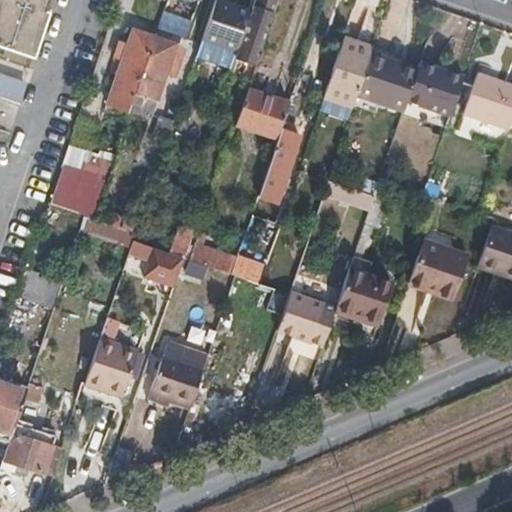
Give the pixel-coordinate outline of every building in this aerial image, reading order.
[(0,0),(0,47),(32,58),(47,14),(44,13),(48,0),(0,0)] [(251,12),(216,0),(202,39),(238,51),(251,12)] [(238,51),(237,54),(258,60),(278,0),(255,0),(251,12),(238,51)] [(158,27),(182,36),(188,20),(164,10),(158,27)] [(136,92),(155,36),(133,29),(108,104),(129,112),(136,92)] [(174,43),(155,36),(136,92),(155,99),(174,43)] [(371,51),(342,41),(322,99),(351,108),(355,99),(369,57),(371,51)] [(369,57),(355,99),(400,114),(401,113),(415,72),(369,57)] [(425,61),(420,59),(415,72),(401,113),(407,115),(411,104),(424,64),(425,61)] [(411,104),(449,117),(462,77),(424,64),(411,104)] [(481,76),(473,101),(488,106),(497,82),(481,76)] [(473,101),(466,118),(506,132),(508,126),(511,115),(511,87),(499,83),(497,82),(488,106),(473,101)] [(248,88),(236,124),(277,138),(281,130),(290,103),(248,88)] [(151,143),(164,148),(174,120),(160,116),(151,143)] [(277,138),(259,196),(275,202),(297,136),(281,130),(277,138)] [(106,179),(63,163),(49,203),(85,215),(93,218),(106,179)] [(372,198),(364,222),(377,227),(390,190),(377,185),(372,198)] [(93,218),(85,215),(80,231),(130,248),(133,240),(136,233),(93,218)] [(489,261),(486,270),(511,278),(511,232),(490,225),(479,257),(489,261)] [(424,241),(409,284),(451,298),(467,255),(424,241)] [(195,243),(189,259),(232,273),(237,257),(195,243)] [(275,244),(262,283),(273,287),(283,291),(296,252),(275,244)] [(467,255),(451,298),(452,299),(468,256),(467,255)] [(232,273),(235,274),(249,279),(258,282),(264,266),(237,257),(232,273)] [(476,266),(486,270),(489,261),(479,257),(476,266)] [(284,307),(329,323),(335,308),(343,284),(298,269),(289,293),(284,307)] [(343,284),(335,308),(378,323),(385,304),(392,285),(347,270),(343,284)] [(266,308),(282,314),(284,307),(289,293),(283,291),(273,287),(266,308)] [(405,289),(395,324),(415,330),(425,294),(405,289)] [(100,336),(85,381),(122,395),(138,350),(100,336)] [(169,396),(168,399),(189,407),(202,371),(161,357),(150,390),(169,396)] [(0,380),(0,433),(10,437),(15,421),(26,389),(0,380)] [(189,407),(168,399),(168,402),(188,409),(189,407)] [(10,437),(3,460),(19,465),(34,470),(52,476),(69,428),(60,425),(52,445),(39,440),(42,431),(15,421),(10,437)] [(116,451),(105,484),(125,476),(130,456),(116,451)] [(34,470),(19,465),(16,473),(29,478),(34,470)]
